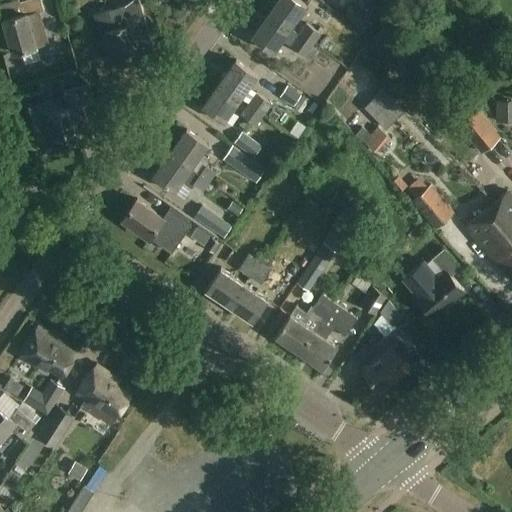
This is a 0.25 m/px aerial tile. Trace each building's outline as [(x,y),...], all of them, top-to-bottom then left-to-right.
[(44,11),(41,0),(28,0),(20,3),(23,14),(3,20),(13,53),(48,43),(40,13),(44,11)] [(278,0),(269,14),(290,29),(307,6),(298,0),(278,0)] [(146,30),(138,3),(125,7),(96,15),(101,33),(108,31),(118,63),(141,56),(134,34),(146,30)] [(375,26),(355,5),(346,13),(366,34),(375,26)] [(290,29),(269,14),(252,37),(274,52),(290,29)] [(298,34),(314,45),(322,34),(306,23),(298,34)] [(378,39),(390,60),(403,52),(391,31),(378,39)] [(298,34),(291,45),(307,57),(314,45),(298,34)] [(220,83),(241,99),(258,75),(236,60),(220,83)] [(224,122),(241,99),(220,83),(203,107),(224,122)] [(34,104),(47,151),(81,141),(77,126),(88,123),(86,115),(84,107),(94,104),(89,84),(78,87),(64,92),(65,95),(34,104)] [(286,86),(278,98),(293,107),(301,95),(286,86)] [(404,112),(383,90),(365,107),(386,129),(404,112)] [(249,104),(265,115),(272,104),(257,93),(249,104)] [(265,115),(249,104),(241,115),(257,126),(265,115)] [(500,138),(474,107),(457,122),(482,153),(500,138)] [(390,137),(377,127),(365,143),(377,152),(390,137)] [(171,152),(211,181),(216,174),(206,166),(210,161),(201,155),(209,144),(187,129),(171,152)] [(263,145),(243,131),(234,143),(255,157),(263,145)] [(266,168),(234,145),(224,158),(256,182),(266,168)] [(211,181),(171,152),(154,176),(176,191),(183,181),(192,187),(195,184),(204,190),(211,181)] [(456,212),(433,184),(413,201),(435,229),(456,212)] [(492,217),(511,239),(511,196),(508,192),(494,204),(499,210),(492,217)] [(163,218),(138,200),(124,219),(150,238),(155,231),(167,240),(175,229),(184,235),(192,225),(169,208),(163,218)] [(511,279),(511,239),(492,217),(499,210),(494,204),(465,228),(495,262),(496,261),(511,279)] [(224,219),(203,205),(195,217),(216,231),(224,219)] [(331,232),(324,243),(342,255),(349,243),(331,232)] [(324,243),(297,283),(309,291),(336,251),(324,243)] [(424,260),(402,278),(417,295),(416,296),(434,317),(464,291),(452,276),(462,268),(445,248),(444,249),(435,257),(434,258),(445,270),(438,276),(424,260)] [(272,267),(249,253),(239,270),(261,284),(272,267)] [(230,306),(244,284),(221,268),(206,290),(230,306)] [(268,300),(244,284),(230,306),(254,322),(268,300)] [(388,297),(372,287),(361,305),(377,315),(388,297)] [(276,337),(300,353),(330,308),(319,301),(310,314),(297,306),(276,337)] [(330,308),(300,353),(324,369),(338,347),(326,338),(335,324),(347,333),(357,317),(345,309),(341,315),(330,308)] [(58,336),(38,325),(21,357),(39,367),(40,364),(63,377),(77,352),(56,340),(58,336)] [(418,351),(397,327),(378,344),(384,351),(363,369),(382,392),(410,369),(405,363),(418,351)] [(86,409),(110,426),(132,394),(105,375),(107,372),(96,365),(76,393),(90,403),(86,409)] [(65,388),(51,379),(43,392),(34,387),(25,401),(48,415),(65,388)] [(41,416),(23,402),(10,418),(0,408),(0,441),(11,429),(23,439),(41,416)] [(75,416),(56,405),(38,435),(57,447),(75,416)]
